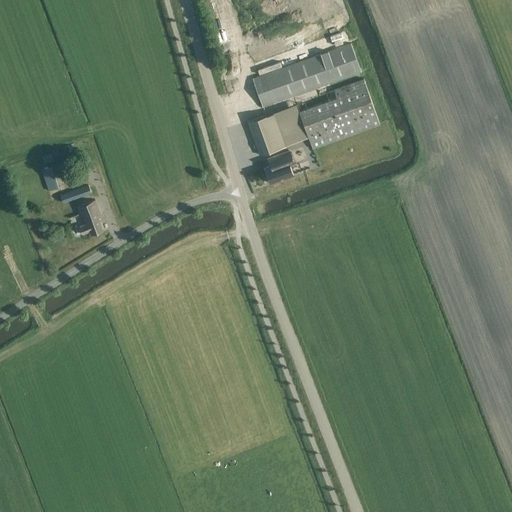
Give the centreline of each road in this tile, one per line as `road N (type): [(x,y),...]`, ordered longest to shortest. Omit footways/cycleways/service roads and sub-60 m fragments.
road 1 (tertiary): [(357,511),(240,190)]
road 2 (unclassified): [(0,318),(180,208),(240,190)]
road 3 (tertiary): [(240,190),(185,0)]
